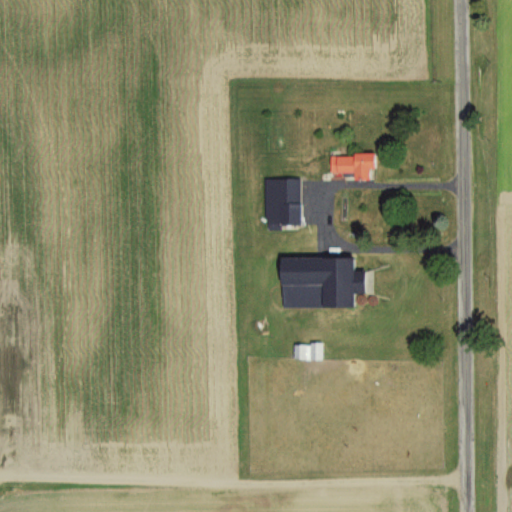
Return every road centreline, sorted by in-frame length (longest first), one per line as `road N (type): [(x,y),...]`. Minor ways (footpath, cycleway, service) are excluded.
road 1 (residential): [(465,511),(460,0)]
road 2 (residential): [(0,489),(465,490)]
